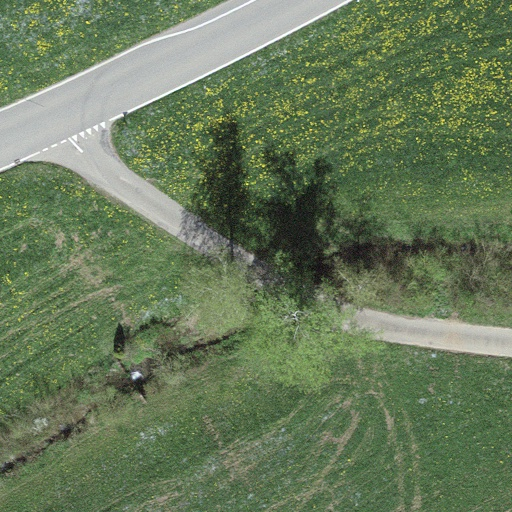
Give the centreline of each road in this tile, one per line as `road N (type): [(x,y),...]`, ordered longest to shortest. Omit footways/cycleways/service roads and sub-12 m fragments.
road 1 (track): [(511,342),(400,328),(318,305),(173,219),(49,119)]
road 2 (tertiary): [(0,139),(297,0)]
